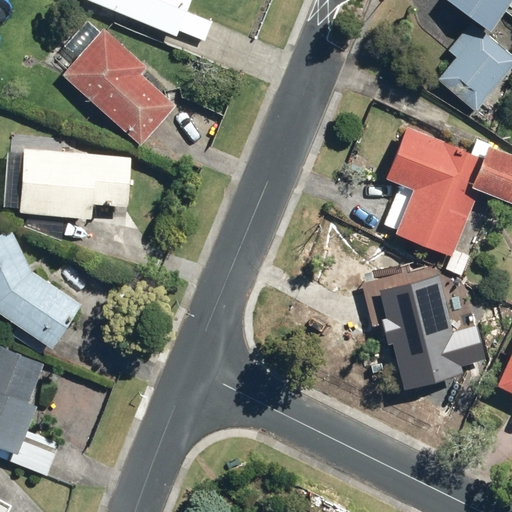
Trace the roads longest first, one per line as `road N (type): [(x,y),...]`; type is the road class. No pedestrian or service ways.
road 1 (residential): [(338,0),(191,367)]
road 2 (residential): [(479,511),(191,367)]
road 3 (residential): [(191,367),(133,511)]
